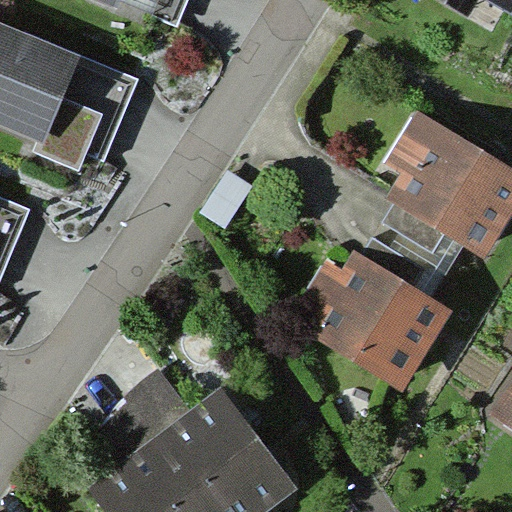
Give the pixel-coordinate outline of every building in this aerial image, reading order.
[(511,0),(467,0),(510,24),(511,19),(511,0)] [(64,71),(0,40),(0,141),(29,155),(64,71)] [(483,278),(511,223),(511,171),(410,116),(377,177),(390,184),(372,218),(483,278)] [(392,397),(439,319),(344,261),(297,339),(392,397)] [(511,339),(509,343),(511,344),(511,389),(492,420),(511,433),(511,339)] [(94,511),(267,511),(293,494),(225,397),(83,496),(94,511)]
